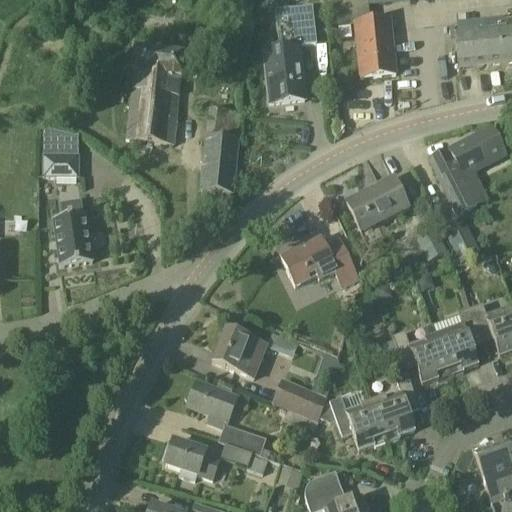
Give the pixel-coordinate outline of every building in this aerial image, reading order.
[(325,0),(329,29),(353,26),(389,22),(387,6),(367,8),(366,0),(325,0)] [(366,0),(367,8),(387,6),(441,0),(366,0)] [(263,56),(269,109),(304,104),(298,50),(315,48),(311,10),(274,14),(279,54),(263,56)] [(511,20),(503,21),(504,30),(454,36),(458,72),(511,65),(511,20)] [(395,78),(389,22),(353,26),(359,82),(395,78)] [(133,76),(126,145),(172,149),(179,81),(180,81),(182,59),(134,54),(132,76),(133,76)] [(198,195),(232,199),(237,144),(240,115),(206,112),(198,195)] [(447,154),(428,164),(456,219),(476,209),(462,182),(505,160),(490,132),(447,154)] [(43,160),(43,181),(77,182),(78,160),(43,160)] [(345,205),(360,236),(407,212),(392,182),(345,205)] [(79,205),(60,208),(62,222),(52,223),(59,271),(92,266),(84,218),(81,219),(79,205)] [(0,224),(0,236),(21,236),(21,224),(0,224)] [(466,231),(456,236),(446,241),(459,268),(480,258),(466,231)] [(447,256),(435,233),(415,243),(427,266),(447,256)] [(337,244),(323,251),(319,244),(280,263),(294,292),(316,281),(318,285),(334,277),(341,291),(357,283),(337,244)] [(511,312),(486,322),(481,309),(469,313),(482,349),(493,345),(499,361),(511,356),(511,312)] [(462,331),(435,340),(450,381),(463,377),(462,374),(477,369),(472,353),(482,349),(469,313),(457,318),(462,331)] [(224,334),(211,367),(253,383),(266,351),(270,338),(228,322),(224,334)] [(404,337),(392,342),(404,375),(415,371),(421,389),(437,384),(437,386),(450,381),(435,340),(408,350),(404,337)] [(398,397),(372,406),(387,447),(399,443),(399,441),(414,435),(408,419),(419,415),(406,380),(394,384),(398,397)] [(318,423),(323,409),(326,402),(281,383),(271,407),(317,426),(318,423)] [(196,387),(187,411),(209,420),(205,428),(222,435),(217,448),(259,462),(265,444),(224,430),(234,407),(235,402),(228,399),(230,394),(216,388),(214,394),(196,387)] [(340,403),(323,409),(318,423),(329,428),(335,426),(341,444),(352,439),(358,456),(373,450),(374,452),(387,447),(372,406),(345,416),(340,403)] [(171,450),(167,449),(162,463),(166,465),(165,469),(180,475),(178,480),(194,486),(196,480),(212,485),(219,462),(203,457),(204,457),(173,446),(171,450)] [(511,465),(506,449),(473,461),(490,508),(511,499),(511,465)] [(250,460),(246,474),(262,479),(266,466),(250,460)] [(282,471),(277,484),(294,490),(299,477),(282,471)] [(365,511),(361,500),(344,507),(333,478),(315,485),(313,486),(311,487),(309,489),(307,492),(306,494),(305,497),(304,500),(304,503),(305,506),(306,511),(365,511)]
